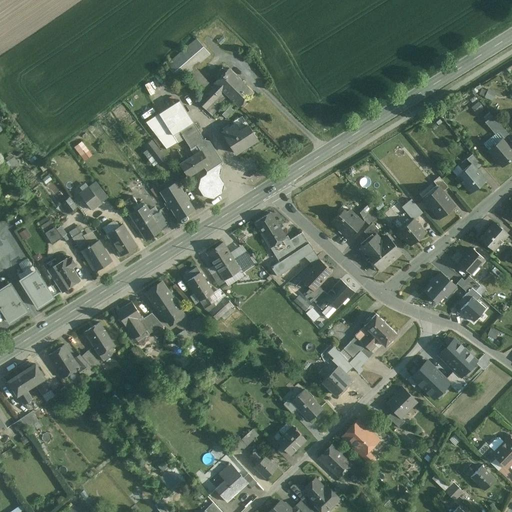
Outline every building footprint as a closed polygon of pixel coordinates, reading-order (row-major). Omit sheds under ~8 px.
[(174,19),(163,27),(167,31),(178,25),(174,19)] [(196,39),(166,65),(180,80),(195,67),(210,54),(196,39)] [(195,67),(184,76),(198,92),(196,94),(200,99),(212,87),(195,67)] [(229,69),(214,83),(215,84),(229,98),(239,108),(253,93),(229,69)] [(229,98),(215,84),(212,87),(200,99),(197,102),(212,116),(229,98)] [(488,88),(485,96),(492,100),(496,92),(488,88)] [(204,140),(179,101),(159,113),(146,122),(167,150),(184,139),(194,155),(200,151),(196,145),(204,140)] [(229,107),(222,114),(226,118),(233,111),(229,107)] [(508,134),(492,116),(485,122),(495,134),(498,132),(503,138),(508,134)] [(248,125),(240,131),(235,124),(221,133),(235,154),(257,139),(248,125)] [(495,134),(484,144),(489,150),(489,149),(490,150),(496,146),(495,144),(502,139),(503,138),(498,132),(495,134)] [(502,139),(495,144),(496,146),(490,150),(489,149),(489,150),(503,166),(511,158),(511,147),(510,145),(508,147),(502,139)] [(74,146),(85,160),(92,154),(82,140),(74,146)] [(201,179),(199,188),(204,195),(213,197),(221,193),(223,184),(218,176),(220,168),(218,164),(222,162),(209,141),(204,140),(196,145),(200,151),(201,151),(209,163),(203,167),(207,172),(207,171),(207,172),(207,174),(207,175),(201,179)] [(165,159),(151,141),(144,145),(158,164),(165,159)] [(194,155),(180,164),(188,177),(203,167),(209,163),(201,151),(200,151),(194,155)] [(12,166),(18,163),(12,154),(6,158),(12,166)] [(481,164),(472,154),(466,159),(470,164),(471,164),(475,168),(481,164)] [(475,168),(471,164),(470,164),(456,176),(471,193),(485,181),(475,168)] [(448,187),(439,177),(433,181),(438,187),(439,186),(443,191),(448,187)] [(178,185),(162,194),(168,203),(184,194),(178,185)] [(443,191),(439,186),(438,187),(423,199),(440,219),(455,206),(443,191)] [(93,193),(89,187),(79,195),(91,211),(101,204),(93,193)] [(101,188),(93,193),(101,204),(109,198),(101,188)] [(184,194),(168,203),(179,220),(194,211),(184,194)] [(135,210),(145,204),(142,200),(136,204),(131,196),(123,201),(129,210),(133,207),(135,210)] [(77,207),(70,198),(62,203),(69,212),(77,207)] [(416,219),(423,213),(413,202),(406,207),(416,219)] [(131,213),(130,214),(147,240),(162,230),(157,222),(146,204),(145,204),(135,210),(131,213)] [(368,204),(360,213),(364,220),(369,225),(372,223),(378,216),(368,204)] [(416,219),(406,207),(404,209),(413,220),(413,221),(416,219)] [(350,210),(342,217),(339,214),(332,222),(349,239),(364,223),(350,210)] [(404,210),(391,221),(400,232),(413,220),(404,210)] [(169,226),(160,211),(155,214),(159,221),(157,222),(162,230),(169,226)] [(285,237),(271,213),(270,213),(255,222),(255,223),(279,262),(289,256),(290,256),(297,251),(290,240),(287,236),(285,237)] [(400,232),(399,232),(411,246),(425,234),(413,221),(413,220),(400,232)] [(369,225),(364,232),(370,239),(376,235),(380,232),(372,223),(369,225)] [(494,223),(480,239),(494,250),(508,235),(494,223)] [(123,224),(107,234),(120,256),(137,246),(123,224)] [(55,227),(45,233),(53,244),(63,237),(55,227)] [(81,231),(75,235),(72,231),(69,233),(72,237),(79,248),(80,248),(82,251),(90,245),(81,231)] [(302,232),(290,240),(297,251),(309,243),(302,232)] [(376,235),(370,239),(361,248),(380,271),(402,253),(388,237),(382,242),(376,235)] [(90,245),(82,251),(95,271),(111,261),(98,240),(90,245)] [(485,257),(487,255),(475,242),(473,245),(485,257)] [(234,260),(223,244),(223,243),(222,243),(215,248),(232,275),(240,270),(234,260)] [(297,251),(290,256),(289,256),(279,262),(271,267),(277,276),(299,262),(298,261),(314,250),(309,243),(297,251)] [(232,275),(215,248),(207,253),(206,253),(207,254),(215,267),(218,270),(224,280),(232,275)] [(473,249),(459,264),(471,275),(484,260),(473,249)] [(247,252),(234,260),(240,270),(241,272),(256,262),(247,252)] [(75,265),(71,258),(67,260),(72,268),(75,265)] [(66,259),(49,270),(57,283),(52,286),(56,292),(57,294),(80,280),(72,268),(67,260),(66,259)] [(321,261),(315,267),(315,266),(308,273),(303,278),(305,279),(305,280),(306,280),(306,284),(310,284),(312,286),(315,289),(318,286),(332,271),(321,261)] [(200,272),(197,267),(183,276),(199,301),(200,301),(204,308),(211,304),(206,297),(213,292),(200,272)] [(48,289),(35,269),(19,278),(38,308),(53,298),(51,295),(56,292),(52,286),(48,289)] [(218,270),(211,274),(217,284),(219,286),(225,282),(224,280),(218,270)] [(441,272),(424,290),(439,304),(440,303),(437,301),(443,294),(446,296),(456,285),(441,272)] [(480,286),(469,276),(465,281),(472,288),(476,291),(480,286)] [(465,281),(462,278),(457,283),(467,293),(472,288),(465,281)] [(327,294),(320,301),(326,307),(324,310),(323,310),(321,312),(327,318),(339,306),(342,303),(344,305),(349,300),(348,299),(354,293),(340,280),(327,294)] [(7,282),(0,286),(0,313),(8,325),(27,313),(7,282)] [(184,315),(161,282),(145,292),(160,314),(162,312),(170,324),(184,315)] [(312,286),(303,295),(311,302),(313,300),(322,290),(318,286),(315,289),(312,286)] [(485,290),(480,286),(476,291),(480,295),(485,290)] [(467,292),(463,297),(467,301),(472,296),(477,300),(481,296),(472,288),(467,293),(467,292)] [(226,297),(219,289),(213,292),(206,297),(211,304),(204,308),(209,312),(226,297)] [(322,290),(313,300),(323,310),(324,310),(326,307),(320,301),(327,294),(322,290)] [(472,296),(460,309),(474,321),(486,308),(477,300),(472,296)] [(226,297),(209,312),(216,320),(233,305),(226,297)] [(309,305),(301,297),(296,302),(305,310),(309,305)] [(132,302),(116,312),(125,327),(128,325),(136,336),(142,332),(145,336),(148,334),(138,318),(141,316),(132,302)] [(312,306),(306,312),(314,321),(320,315),(312,306)] [(163,326),(151,313),(143,319),(152,333),(163,326)] [(376,314),(355,335),(355,336),(365,345),(386,324),(376,314)] [(199,316),(189,323),(196,333),(206,326),(199,316)] [(99,322),(84,332),(103,361),(111,356),(110,354),(108,350),(112,347),(114,346),(99,322)] [(386,324),(365,345),(370,351),(371,350),(376,345),(374,344),(378,339),(385,346),(397,334),(386,324)] [(497,337),(498,330),(489,328),(488,335),(497,337)] [(185,329),(174,336),(182,345),(192,338),(185,329)] [(365,345),(355,336),(343,348),(353,358),(360,351),(365,345)] [(478,366),(474,362),(476,360),(454,339),(439,355),(455,370),(446,379),(427,360),(411,376),(410,375),(405,379),(414,387),(418,383),(434,398),(436,396),(439,399),(443,394),(441,392),(449,384),(459,393),(469,383),(461,376),(470,367),(473,370),(478,366)] [(65,345),(48,355),(63,378),(77,369),(79,367),(74,358),(65,345)] [(370,351),(365,345),(360,351),(368,359),(373,353),(371,350),(370,351)] [(100,364),(88,351),(82,356),(94,369),(100,364)] [(91,368),(80,355),(74,358),(79,367),(77,369),(81,374),(91,368)] [(350,364),(342,355),(336,361),(340,364),(338,366),(343,371),(345,369),(350,364)] [(44,378),(35,364),(21,372),(30,387),(35,384),(41,394),(50,388),(44,378)] [(338,366),(322,381),(323,382),(336,395),(351,380),(343,371),(338,366)] [(323,368),(317,373),(323,379),(329,375),(323,368)] [(21,372),(8,381),(17,395),(24,405),(32,399),(26,389),(30,387),(21,372)] [(73,397),(64,386),(60,390),(69,400),(73,397)] [(402,387),(386,403),(393,410),(401,418),(417,402),(402,387)] [(322,409),(304,389),(291,401),(309,420),(322,409)] [(296,409),(288,399),(283,404),(292,412),(296,409)] [(401,418),(393,410),(388,416),(399,427),(404,422),(401,418)] [(31,411),(20,419),(26,428),(38,420),(31,411)] [(20,419),(13,424),(21,436),(28,431),(26,428),(20,419)] [(380,440),(359,419),(342,436),(362,457),(380,440)] [(277,441),(282,446),(290,455),(306,440),(293,426),(277,441)] [(252,429),(241,439),(247,446),(258,435),(252,429)] [(495,451),(492,454),(496,457),(506,468),(511,462),(511,435),(507,435),(505,437),(505,441),(495,451)] [(277,441),(273,436),(268,441),(277,450),(282,446),(277,441)] [(495,451),(485,442),(478,450),(490,463),(496,457),(492,454),(495,451)] [(277,468),(265,456),(254,444),(252,447),(255,450),(254,452),(253,451),(252,452),(253,453),(250,455),(258,463),(254,467),(265,479),(277,468)] [(351,463),(332,445),(319,458),(338,476),(346,468),(351,463)] [(230,463),(219,474),(220,474),(221,473),(227,479),(215,489),(227,502),(239,491),(237,489),(246,482),(246,481),(243,478),(230,463)] [(363,474),(351,463),(346,468),(353,475),(350,477),(356,482),(363,474)] [(495,479),(481,465),(470,477),(484,490),(495,479)] [(257,483),(248,473),(243,478),(246,481),(246,482),(251,488),(257,483)] [(315,478),(302,490),(314,502),(313,503),(321,511),(323,511),(326,509),(327,510),(329,510),(334,505),(334,503),(333,502),(338,498),(329,488),(326,490),(315,478)] [(463,491),(454,483),(450,487),(458,496),(463,491)] [(458,496),(450,487),(446,492),(454,500),(458,496)] [(165,511),(169,509),(161,499),(154,505),(159,511),(165,511)] [(313,511),(302,500),(293,509),(295,511),(313,511)] [(280,501),(268,511),(291,511),(288,509),(289,509),(285,504),(284,505),(280,501)] [(218,511),(220,511),(213,502),(208,507),(212,511),(218,511)]
